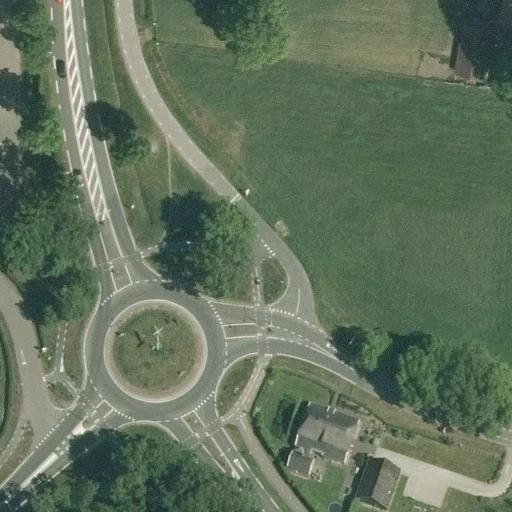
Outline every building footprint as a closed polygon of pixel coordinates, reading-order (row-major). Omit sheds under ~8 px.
[(511,0),(504,0),(500,20),(511,22),(511,0)] [(484,76),(493,27),(463,23),(455,70),(484,76)] [(344,465),(359,424),(311,406),(296,448),(344,465)] [(287,472),(309,479),(315,464),(293,456),(287,472)] [(380,465),(364,505),(382,511),(396,511),(410,477),(380,465)]
